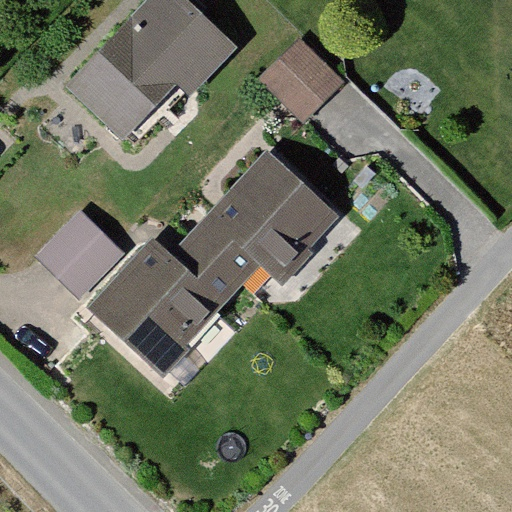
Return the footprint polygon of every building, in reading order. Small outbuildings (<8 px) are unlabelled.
[(223,42),(179,0),(156,0),(69,91),(128,147),(154,120),(132,98),(159,70),(179,89),(223,42)] [(308,116),(351,78),(308,31),(266,69),(308,116)] [(342,226),(269,159),(196,240),(250,288),(263,274),(283,291),(342,226)] [(85,294),(131,248),(86,204),(41,250),(85,294)] [(250,288),(196,240),(175,264),(155,246),(88,319),(162,386),(250,288)]
